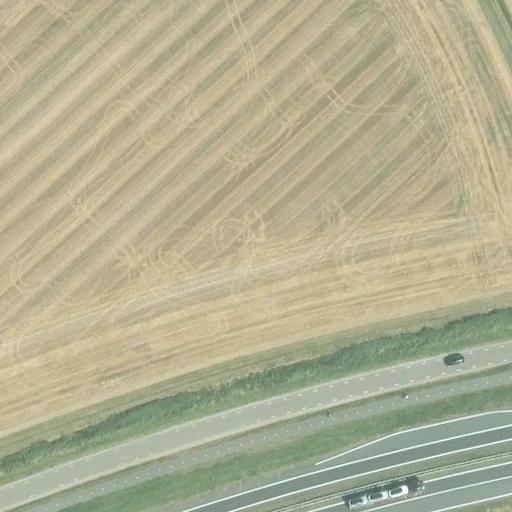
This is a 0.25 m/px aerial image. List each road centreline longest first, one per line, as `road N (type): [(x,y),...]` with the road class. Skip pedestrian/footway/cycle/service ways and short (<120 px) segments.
road 1 (unclassified): [(0,501),(287,406),(511,353)]
road 2 (trunk): [(511,433),(207,511)]
road 3 (trunk): [(340,511),(511,471)]
